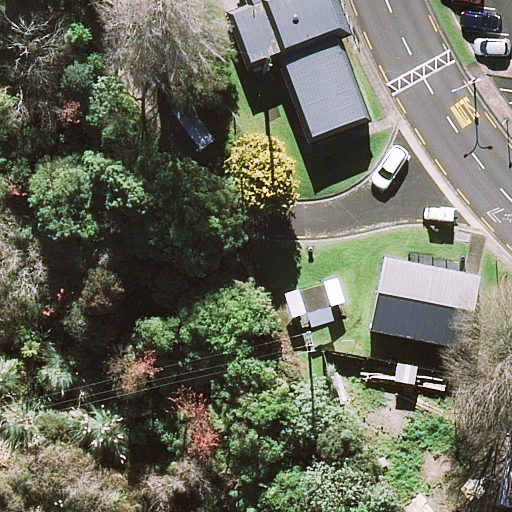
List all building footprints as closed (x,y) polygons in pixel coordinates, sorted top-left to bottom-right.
[(367,107),(329,0),(248,0),(251,5),(225,14),(244,67),(269,58),(295,132),(367,107)] [(212,68),(150,110),(190,168),(252,126),(212,68)] [(483,281),(387,264),(371,341),(468,358),(483,281)] [(349,323),(337,283),(285,298),(292,321),(307,317),(312,334),(349,323)] [(498,511),(445,412),(373,451),(405,511),(498,511)] [(511,437),(498,503),(511,505),(511,437)]
